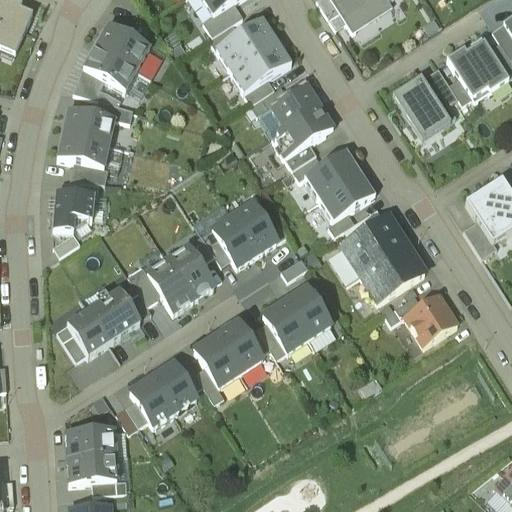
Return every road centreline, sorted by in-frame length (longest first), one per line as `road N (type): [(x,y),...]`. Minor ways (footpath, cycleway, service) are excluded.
road 1 (residential): [(79,0),(30,117),(17,184),(24,388),(39,511)]
road 2 (residential): [(286,0),(395,181),(416,199),(511,352)]
